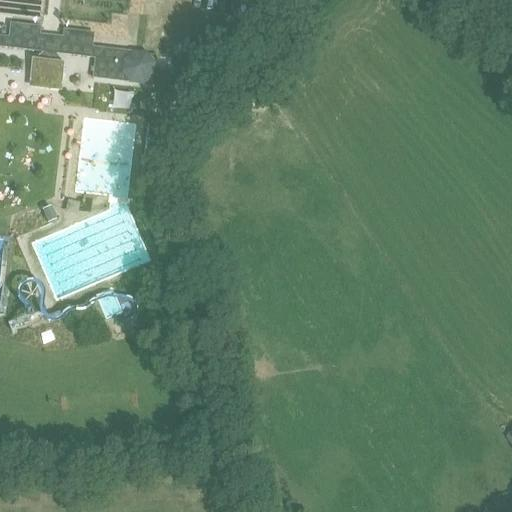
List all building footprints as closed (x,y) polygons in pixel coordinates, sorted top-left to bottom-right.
[(0,47),(41,53),(41,54),(33,61),(32,75),(40,85),(54,86),(64,78),(66,64),(60,56),(60,54),(99,59),(96,79),(130,83),(130,82),(132,84),(144,86),(154,78),(155,67),(148,57),(136,56),(133,59),(133,55),(94,51),(96,36),(67,33),(67,40),(42,37),(43,30),(14,26),(12,40),(0,38),(0,47)] [(0,246),(0,263),(22,254),(15,239),(0,246)] [(0,264),(0,272),(4,283),(29,275),(23,257),(0,264)] [(127,300),(109,304),(113,322),(131,318),(127,300)] [(62,322),(67,340),(77,337),(72,319),(62,322)]
